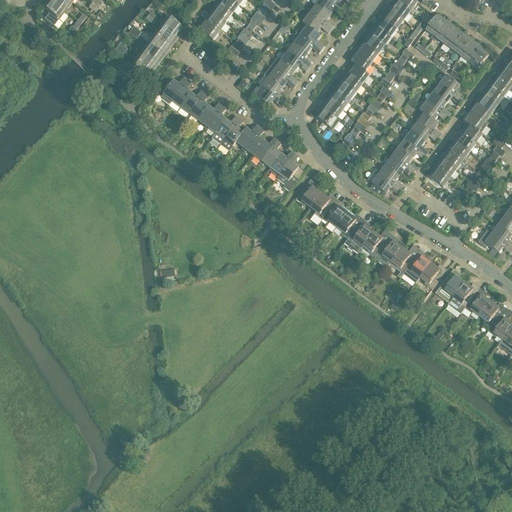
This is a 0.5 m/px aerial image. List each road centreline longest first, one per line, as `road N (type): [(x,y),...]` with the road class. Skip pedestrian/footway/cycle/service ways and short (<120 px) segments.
road 1 (residential): [(343,180),(426,60)]
road 2 (residential): [(377,0),(304,97),(298,117)]
road 3 (residential): [(343,180),(453,248)]
